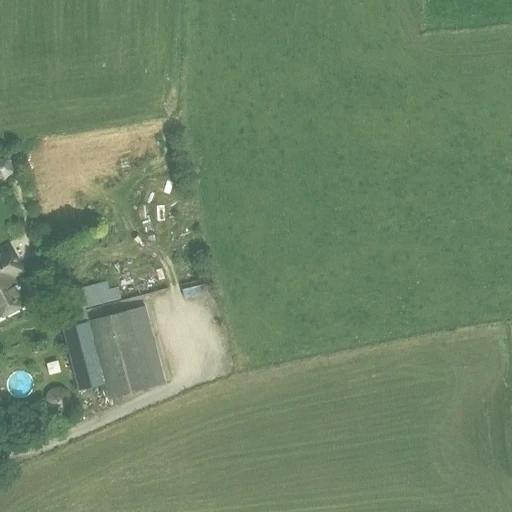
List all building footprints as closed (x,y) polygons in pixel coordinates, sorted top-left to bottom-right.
[(0,178),(6,179),(14,171),(10,160),(1,158),(0,158),(0,178)] [(0,255),(0,289),(8,285),(8,284),(20,278),(17,274),(23,270),(12,249),(0,255)] [(0,317),(32,301),(20,278),(8,284),(8,285),(0,289),(0,317)] [(90,322),(106,386),(109,398),(167,383),(161,363),(149,367),(141,340),(154,336),(145,306),(90,322)] [(81,392),(106,386),(90,322),(63,329),(81,392)]
